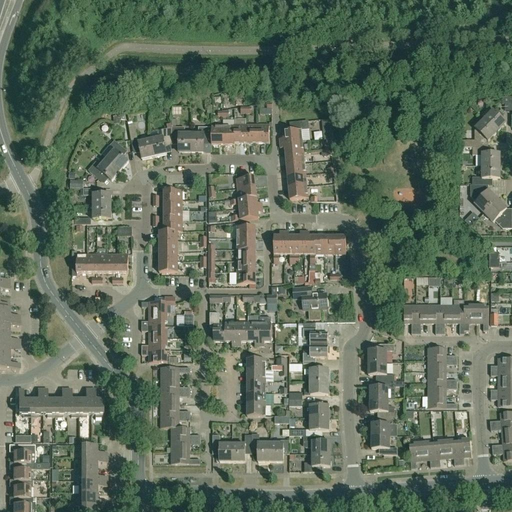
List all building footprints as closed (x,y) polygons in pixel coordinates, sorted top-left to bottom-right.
[(504,112),(511,111),(511,98),(502,98),(502,105),(504,105),(504,112)] [(484,121),(497,134),(506,124),(501,119),(503,116),(497,110),(494,113),(493,112),(484,121)] [(322,121),(324,140),(334,139),(332,120),(322,121)] [(472,149),(488,149),(479,149),(479,142),(483,138),(488,143),(497,134),(484,121),(475,130),(476,131),(474,132),(474,141),(461,141),(461,149),(472,149)] [(134,126),(129,127),(131,142),(138,141),(134,126)] [(223,147),(235,147),(235,126),(234,126),(234,128),(223,128),(223,147)] [(235,126),(235,147),(235,145),(246,145),(246,126),(235,126)] [(246,145),(257,145),(257,126),(246,126),(246,145)] [(257,126),(257,145),(269,145),(269,126),(257,126)] [(172,128),(172,129),(172,143),(172,146),(179,146),(179,154),(192,154),(192,135),(185,135),(185,128),(172,128)] [(204,146),(212,146),(211,128),(198,128),(198,135),(192,135),(192,154),(204,154),(204,146)] [(211,128),(212,146),(212,147),(223,147),(223,128),(211,128)] [(150,141),(154,159),(167,156),(164,145),(172,143),(172,129),(161,131),(163,138),(150,141)] [(303,143),(302,131),(283,133),(284,140),(279,140),(280,145),(303,143)] [(142,161),(154,159),(150,141),(138,144),(142,161)] [(114,151),(106,161),(120,173),(129,164),(120,156),(125,151),(115,142),(110,147),(114,151)] [(304,154),(303,143),(280,145),(280,150),(285,149),(285,156),(304,154)] [(481,157),(481,167),(500,168),(500,155),(488,155),(488,149),(472,149),(472,157),(481,157)] [(305,165),(304,154),(285,156),(287,167),(305,165)] [(120,173),(106,161),(101,167),(96,163),(88,172),(98,181),(103,175),(112,183),(120,173)] [(306,177),(305,165),(287,167),(288,179),(306,177)] [(500,168),(481,167),(481,179),(472,179),(472,186),(486,186),(488,186),(488,181),(500,181),(500,168)] [(306,177),(288,179),(289,190),(307,188),(306,177)] [(238,191),(256,189),(256,179),(237,181),(238,191)] [(84,182),(71,182),(71,190),(83,190),(84,182)] [(475,205),(484,215),(497,201),(488,192),(487,193),(486,191),(486,186),(472,186),(470,186),(470,198),(476,204),(475,205)] [(308,200),(307,188),(289,190),(290,201),(308,200)] [(257,200),(256,189),(238,191),(239,201),(257,200)] [(93,197),(93,208),(111,208),(111,195),(99,195),(99,190),(84,190),(83,197),(93,197)] [(164,202),(183,202),(183,192),(164,192),(164,202)] [(258,205),(257,200),(239,201),(229,202),(230,207),(239,206),(239,211),(263,209),(262,204),(258,205)] [(497,201),(484,215),(493,224),(494,222),(502,230),(511,230),(511,226),(511,213),(507,213),(506,211),(506,210),(497,201)] [(183,202),(164,202),(164,213),(183,213),(183,202)] [(111,208),(93,208),(93,221),(111,221),(111,208)] [(263,209),(239,211),(240,217),(231,217),(231,222),(259,220),(259,214),(263,214),(263,209)] [(183,213),(164,213),(164,223),(183,223),(183,213)] [(164,223),(164,233),(159,233),(183,233),(183,223),(164,223)] [(117,238),(132,238),(132,229),(117,229),(117,238)] [(237,240),(256,240),(256,229),(237,229),(237,240)] [(178,244),(178,234),(183,234),(183,233),(159,233),(159,244),(178,244)] [(284,256),(284,233),(280,233),(280,237),(274,237),(274,265),(279,265),(279,256),(284,256)] [(289,233),(284,233),(284,256),(290,256),(289,265),(294,265),(294,237),(289,237),(289,233)] [(294,237),(294,265),(299,265),(299,256),(304,256),(304,233),(300,233),(300,237),(294,237)] [(310,233),(304,233),(304,256),(310,256),(310,265),(315,265),(315,256),(315,237),(310,237),(310,233)] [(315,237),(315,256),(325,256),(325,238),(315,237)] [(335,238),(325,238),(325,256),(335,256),(335,238)] [(345,238),(335,238),(335,256),(345,256),(345,238)] [(237,240),(237,252),(256,252),(256,240),(237,240)] [(178,244),(159,244),(159,254),(178,254),(178,244)] [(256,252),(237,252),(237,263),(256,263),(256,252)] [(489,264),(499,264),(499,253),(489,253),(489,264)] [(178,254),(159,254),(159,264),(178,264),(178,254)] [(78,278),(78,275),(87,275),(87,256),(77,256),(77,257),(72,257),(72,272),(72,278),(78,278)] [(87,275),(98,275),(98,256),(87,256),(87,275)] [(98,275),(108,275),(108,256),(98,256),(98,275)] [(118,256),(108,256),(108,275),(118,275),(118,256)] [(128,256),(118,256),(118,275),(128,275),(128,256)] [(237,263),(237,274),(256,274),(256,263),(237,263)] [(178,264),(159,264),(159,275),(178,275),(178,264)] [(237,274),(237,286),(256,286),(256,274),(237,274)] [(276,278),(276,286),(289,287),(289,278),(276,278)] [(260,305),(268,305),(273,305),(277,305),(278,305),(278,290),(278,289),(274,289),(273,289),(273,297),(268,297),(260,297),(260,304),(260,305)] [(320,311),(327,310),(326,296),(311,297),(311,289),(294,291),(295,301),(302,300),(303,312),(310,312),(311,322),(321,321),(320,311)] [(226,304),(226,297),(210,297),(210,305),(223,305),(223,304),(226,304)] [(142,304),(142,309),(149,309),(149,316),(168,316),(168,309),(165,309),(165,307),(176,307),(176,299),(165,299),(165,304),(142,304)] [(411,336),(416,336),(416,307),(404,306),(404,325),(411,325),(411,336)] [(421,325),(428,325),(428,307),(416,307),(416,336),(421,336),(421,325)] [(435,336),(440,336),(440,307),(428,307),(428,325),(435,325),(435,336)] [(445,325),(452,325),(452,307),(440,307),(440,336),(445,336),(445,325)] [(459,336),(464,336),(464,307),(452,307),(452,325),(459,325),(459,336)] [(469,325),(476,325),(476,307),(468,307),(468,309),(465,309),(465,307),(464,307),(464,336),(464,333),(469,333),(469,325)] [(476,307),(476,325),(483,325),(483,333),(488,333),(488,309),(484,309),(484,307),(476,307)] [(0,321),(20,322),(20,317),(10,317),(10,310),(0,309),(0,321)] [(214,344),(226,344),(226,325),(219,325),(219,315),(210,315),(210,330),(214,330),(214,344)] [(142,323),(142,328),(165,328),(165,324),(168,324),(168,316),(149,316),(149,323),(142,323)] [(184,329),(194,329),(194,317),(184,317),(184,329)] [(260,318),(260,325),(260,348),(264,348),(264,344),(271,344),(271,318),(260,318)] [(0,334),(10,334),(10,327),(20,327),(20,322),(0,321),(0,334)] [(237,325),(226,325),(226,344),(232,344),(232,348),(237,348),(237,325)] [(237,325),(237,348),(242,348),(242,344),(248,344),(248,325),(237,325)] [(260,325),(248,325),(248,344),(255,344),(255,348),(260,348),(260,325)] [(310,341),(310,347),(328,347),(328,335),(315,335),(315,325),(303,325),(303,341),(310,341)] [(142,328),(142,333),(149,333),(149,341),(167,341),(168,333),(165,333),(165,328),(142,328)] [(10,334),(0,334),(0,346),(20,346),(20,341),(10,341),(10,334)] [(142,347),(142,352),(165,353),(165,348),(167,348),(167,341),(149,341),(149,347),(142,347)] [(0,358),(10,358),(10,351),(20,351),(20,346),(0,346),(0,358)] [(368,352),(368,364),(387,364),(387,353),(394,353),(394,346),(380,346),(380,352),(368,352)] [(328,347),(310,347),(310,353),(303,353),(303,366),(315,366),(315,360),(328,360),(328,347)] [(427,362),(457,362),(457,357),(446,357),(446,350),(427,350),(427,362)] [(142,352),(142,357),(149,357),(149,365),(167,365),(167,357),(165,357),(165,353),(142,352)] [(0,370),(20,370),(20,365),(10,365),(10,358),(0,358),(0,370)] [(280,367),(280,372),(287,372),(287,360),(276,360),(276,367),(280,367)] [(500,368),(497,368),(491,368),(491,372),(511,372),(511,360),(500,360),(500,368)] [(265,372),(265,361),(247,361),(247,372),(265,372)] [(427,374),(446,374),(446,367),(457,367),(457,362),(427,362),(427,374)] [(387,364),(368,364),(368,377),(380,377),(380,383),(381,383),(394,383),(394,376),(387,376),(387,364)] [(161,370),(161,382),(179,382),(179,375),(190,375),(190,370),(161,370)] [(310,376),(310,383),(328,383),(328,370),(304,370),(304,376),(310,376)] [(265,372),(247,372),(247,384),(265,383),(265,372)] [(511,372),(491,372),(491,378),(500,378),(500,385),(511,384),(511,372)] [(427,386),(457,386),(457,381),(446,381),(446,374),(427,374),(427,386)] [(179,382),(161,382),(161,394),(190,394),(190,389),(179,389),(179,382)] [(265,383),(247,384),(247,395),(265,395),(265,383)] [(328,383),(310,383),(310,391),(304,391),(304,396),(328,396),(328,383)] [(370,401),(388,401),(394,401),(394,383),(381,383),(381,389),(370,389),(370,401)] [(511,384),(500,385),(500,392),(491,392),(491,397),(511,396),(511,384)] [(427,398),(446,398),(446,391),(457,391),(457,386),(427,386),(427,398)] [(30,419),(30,401),(23,401),(23,390),(18,390),(18,416),(22,416),(22,419),(30,419)] [(42,390),(37,390),(37,401),(30,401),(30,419),(38,419),(38,416),(42,416),(42,390)] [(42,390),(42,416),(47,416),(47,419),(54,419),(54,401),(47,401),(47,390),(42,390)] [(61,401),(54,401),(54,419),(62,419),(62,416),(66,416),(67,390),(61,390),(61,401)] [(71,390),(67,390),(66,416),(71,416),(71,419),(78,419),(78,401),(71,401),(71,390)] [(78,401),(78,419),(86,419),(86,416),(90,416),(91,390),(85,390),(85,401),(78,401)] [(96,390),(91,390),(90,416),(95,416),(95,419),(103,419),(103,401),(96,401),(96,390)] [(161,394),(161,406),(179,406),(179,399),(190,399),(190,394),(161,394)] [(265,395),(247,395),(247,406),(265,406),(265,395)] [(511,396),(491,397),(491,402),(500,402),(500,409),(511,409),(511,396)] [(427,411),(457,410),(457,406),(446,406),(446,398),(427,398),(427,411)] [(388,401),(370,401),(370,413),(381,413),(381,419),(383,419),(396,419),(396,412),(395,412),(395,409),(388,407),(388,401)] [(179,406),(161,406),(161,418),(190,418),(190,413),(179,413),(179,406)] [(247,406),(247,418),(265,418),(265,406),(247,406)] [(310,419),(329,419),(329,407),(310,407),(310,419)] [(490,428),(511,425),(511,413),(500,415),(500,423),(490,423),(490,428)] [(161,418),(161,430),(189,430),(179,430),(179,423),(190,423),(190,418),(161,418)] [(329,419),(310,419),(310,433),(329,433),(329,419)] [(371,425),(371,438),(389,438),(389,426),(396,426),(396,419),(383,419),(383,425),(371,425)] [(491,433),(501,432),(502,439),(511,438),(511,425),(490,428),(491,433)] [(189,430),(161,430),(171,430),(171,442),(200,442),(200,437),(189,437),(189,430)] [(258,464),(271,464),(271,445),(259,445),(259,436),(252,436),(252,437),(252,451),(258,451),(258,464)] [(219,464),(233,464),(233,440),(220,440),(220,437),(213,437),(213,452),(219,452),(219,464)] [(245,440),(233,440),(233,464),(245,464),(245,452),(252,452),(252,451),(252,437),(245,437),(245,440)] [(306,437),(304,438),(304,448),(306,450),(311,450),(311,456),(330,456),(330,443),(318,443),(318,437),(306,437)] [(389,438),(371,438),(371,450),(383,450),(383,456),(397,456),(397,449),(389,449),(389,438)] [(492,452),(511,450),(511,438),(502,439),(502,446),(492,447),(492,452)] [(459,467),(464,467),(463,459),(471,458),(469,440),(461,441),(462,444),(457,444),(459,467)] [(171,442),(171,454),(189,454),(189,447),(200,447),(200,442),(171,442)] [(277,445),(271,445),(271,464),(283,464),(283,449),(289,449),(289,442),(277,442),(277,445)] [(437,446),(433,446),(435,469),(440,468),(439,461),(447,460),(445,442),(437,443),(437,446)] [(454,467),(459,467),(457,444),(453,444),(453,442),(445,442),(447,460),(454,460),(454,467)] [(422,462),(421,444),(413,445),(413,448),(409,448),(411,471),(416,471),(415,463),(422,462)] [(430,469),(435,469),(433,446),(429,446),(429,444),(421,444),(422,462),(429,462),(430,469)] [(13,465),(19,465),(26,465),(34,465),(35,465),(35,447),(19,447),(19,453),(13,453),(13,465)] [(97,447),(78,447),(78,455),(81,455),(81,459),(108,460),(108,455),(97,455),(97,447)] [(511,450),(492,452),(493,457),(503,456),(504,464),(511,462),(511,450)] [(171,466),(200,466),(200,462),(189,461),(189,454),(171,454),(171,466)] [(330,456),(311,456),(311,464),(304,464),(304,474),(318,474),(318,469),(330,469),(330,456)] [(78,471),(97,472),(97,465),(108,464),(108,460),(81,459),(81,464),(78,464),(78,471)] [(13,482),(19,482),(30,482),(30,471),(34,471),(34,465),(26,465),(19,465),(19,470),(13,470),(13,482)] [(97,479),(97,472),(78,471),(78,479),(81,479),(81,484),(108,484),(108,478),(97,479)] [(13,499),(19,500),(30,499),(30,489),(33,489),(33,482),(30,482),(19,482),(19,488),(13,488),(13,499)] [(78,495),(97,495),(97,488),(108,488),(108,484),(81,484),(81,488),(78,488),(78,495)] [(97,495),(78,495),(79,503),(81,503),(81,507),(108,508),(108,502),(97,502),(97,495)] [(13,505),(13,507),(12,511),(30,511),(30,506),(33,506),(33,499),(30,499),(19,500),(19,505),(13,505)]
